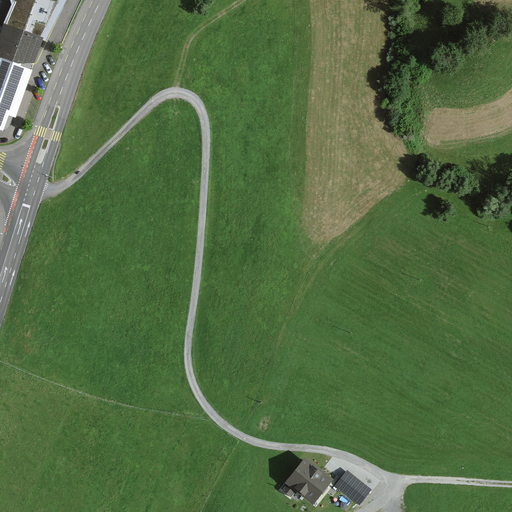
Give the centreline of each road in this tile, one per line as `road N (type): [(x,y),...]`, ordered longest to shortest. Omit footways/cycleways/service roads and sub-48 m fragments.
road 1 (track): [(511,483),(426,468),(390,478),(328,450),(247,442),(211,414),(190,380),(187,348),(204,135),(190,97),(155,101),(73,178),(30,191)]
road 2 (secondary): [(30,191),(102,0)]
